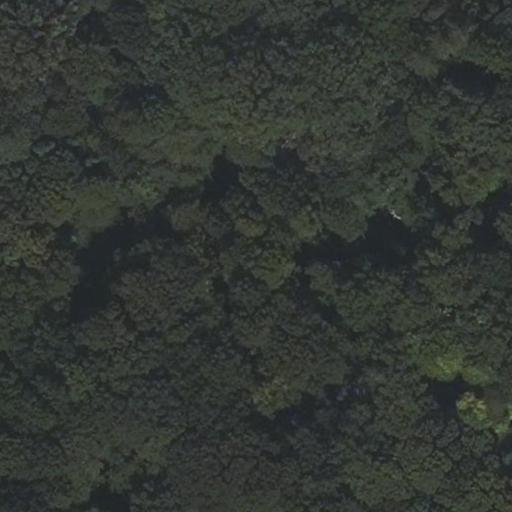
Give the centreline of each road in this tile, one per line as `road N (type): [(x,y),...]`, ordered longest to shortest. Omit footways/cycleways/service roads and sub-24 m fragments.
road 1 (track): [(511,306),(251,0)]
road 2 (track): [(332,511),(421,455),(511,423)]
